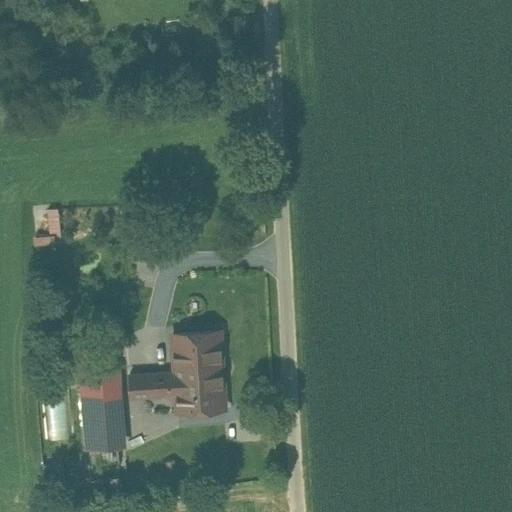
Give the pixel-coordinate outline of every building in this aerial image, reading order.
[(40,54),(29,56),(30,67),(41,65),(40,54)] [(61,206),(48,207),(50,231),(62,230),(61,206)] [(34,233),(34,242),(56,241),(55,232),(34,233)] [(219,331),(174,334),(175,366),(221,363),(219,331)] [(99,347),(80,348),(82,370),(101,368),(99,347)] [(221,363),(175,366),(176,371),(131,374),(132,395),(177,393),(178,409),(223,406),(221,363)] [(101,368),(82,370),(86,422),(115,419),(112,367),(101,368)] [(51,434),(63,434),(62,413),(50,414),(51,434)] [(115,419),(86,422),(88,448),(118,445),(115,419)]
